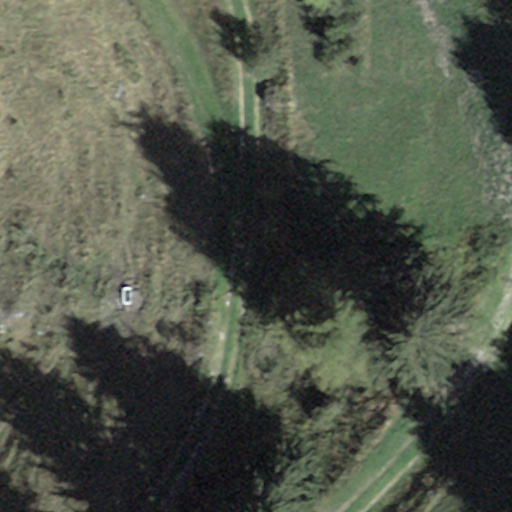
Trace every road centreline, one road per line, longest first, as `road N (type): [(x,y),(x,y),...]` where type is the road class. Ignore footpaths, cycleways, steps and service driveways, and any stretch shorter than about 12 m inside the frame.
road 1 (track): [(171,511),(187,483),(254,189),(249,0)]
road 2 (track): [(369,511),(511,360)]
